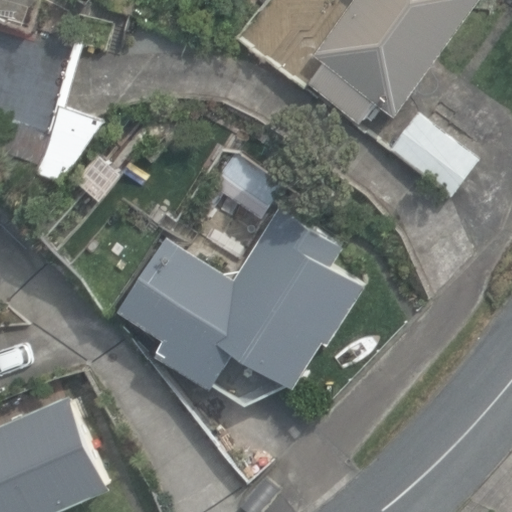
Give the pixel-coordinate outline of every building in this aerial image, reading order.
[(315,80),(369,118),(384,97),(404,112),(483,0),(356,0),(320,51),(330,59),(315,80)] [(0,17),(0,113),(1,114),(0,118),(0,150),(45,164),(42,174),(65,181),(115,114),(72,99),(88,43),(0,17)] [(395,147),(458,192),(486,154),(422,109),(395,147)] [(217,183),(267,215),(289,180),(239,148),(217,183)] [(163,349),(250,404),(298,385),(330,335),(336,339),(371,284),(337,262),(348,245),(285,205),(241,273),(168,232),(126,306),(172,335),(163,349)] [(0,324),(4,313),(9,315),(11,303),(0,299),(0,324)] [(0,511),(53,511),(116,485),(76,391),(0,422),(0,511)]
